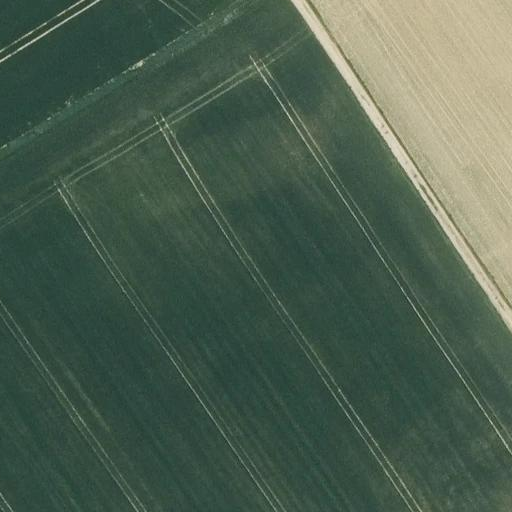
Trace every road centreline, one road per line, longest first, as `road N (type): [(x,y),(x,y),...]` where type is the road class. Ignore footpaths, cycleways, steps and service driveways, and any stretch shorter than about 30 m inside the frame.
road 1 (track): [(294,0),(511,322)]
road 2 (track): [(0,152),(245,0)]
